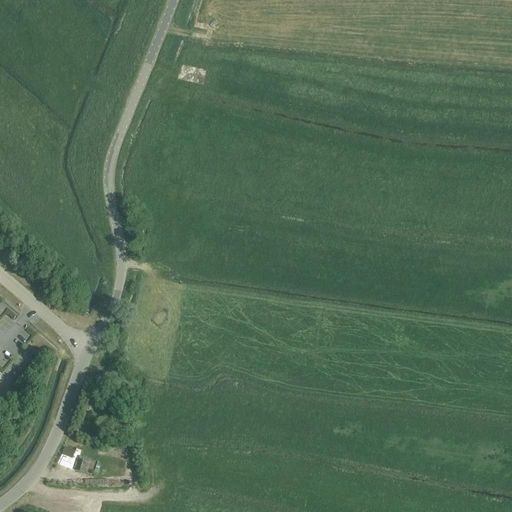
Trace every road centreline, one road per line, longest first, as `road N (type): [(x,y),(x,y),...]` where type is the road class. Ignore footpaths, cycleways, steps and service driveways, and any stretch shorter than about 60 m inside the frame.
road 1 (unclassified): [(90,347),(120,280),(110,161),(174,0)]
road 2 (unclassified): [(0,506),(51,446),(90,347)]
